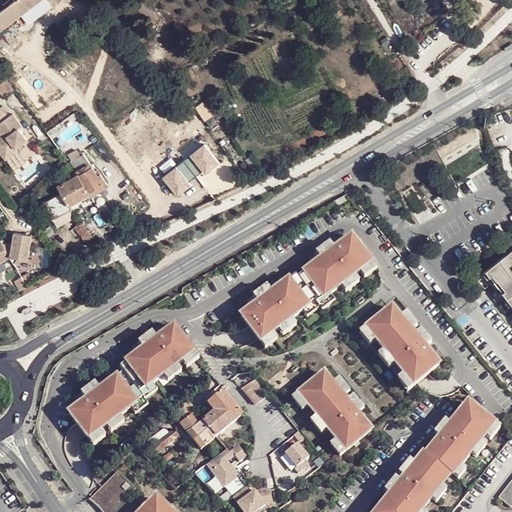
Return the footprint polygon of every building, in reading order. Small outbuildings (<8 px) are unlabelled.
[(0,29),(35,0),(41,0),(43,2),(45,0),(8,0),(0,7),(0,29)] [(4,111),(0,113),(0,123),(9,117),(4,111)] [(0,149),(3,155),(0,157),(0,160),(6,167),(19,156),(17,152),(27,144),(20,134),(24,131),(14,119),(0,129),(9,142),(0,148),(0,149)] [(0,141),(0,157),(3,155),(0,149),(0,148),(9,142),(0,129),(0,139),(1,141),(0,141)] [(205,158),(189,137),(148,169),(164,189),(205,158)] [(93,168),(84,153),(71,160),(79,175),(93,168)] [(79,175),(77,175),(88,195),(103,186),(93,168),(79,175)] [(59,186),(70,180),(65,172),(54,178),(59,186)] [(88,195),(77,175),(70,180),(59,186),(62,192),(70,205),(88,195)] [(73,209),(70,205),(62,192),(44,203),(53,220),(73,209)] [(344,195),(335,199),(339,205),(347,200),(344,195)] [(85,242),(93,236),(82,222),(74,227),(85,242)] [(0,262),(10,256),(12,260),(23,254),(9,232),(0,237),(0,262)] [(305,277),(299,282),(315,304),(317,307),(323,303),(324,304),(342,290),(355,281),(361,276),(360,275),(372,267),(354,241),(342,250),(341,249),(329,258),(316,267),(304,276),(305,277)] [(324,252),(329,258),(341,249),(337,243),(324,252)] [(312,261),(316,267),(329,258),(324,252),(312,261)] [(360,275),(365,282),(377,273),(372,267),(360,275)] [(511,267),(490,286),(511,312),(511,267)] [(299,282),(296,279),(291,283),(290,283),(278,291),(265,301),(253,310),(241,319),(251,332),(260,345),(272,336),(273,337),(279,332),(292,323),(303,315),(310,310),(309,309),(315,304),(299,282)] [(355,281),(342,290),(346,296),(359,287),(355,281)] [(261,295),(265,301),(278,291),(273,286),(261,295)] [(248,304),(253,310),(265,301),(261,295),(248,304)] [(323,303),(317,307),(320,311),(322,314),(335,304),(331,299),(324,304),(323,303)] [(317,307),(315,304),(309,309),(310,310),(303,315),(307,320),(320,311),(317,307)] [(387,311),(363,331),(368,337),(367,338),(372,344),(381,355),(391,367),(400,378),(401,377),(411,389),(424,378),(435,369),(426,357),(427,357),(422,351),(417,345),(412,339),(408,334),(398,321),(393,316),(393,317),(387,311)] [(404,317),(398,321),(408,334),(413,329),(404,317)] [(292,323),(279,332),(283,338),(296,329),(292,323)] [(129,364),(123,368),(142,394),(148,389),(148,390),(166,377),(185,362),(197,353),(178,327),(166,336),(165,336),(153,345),(128,363),(129,364)] [(149,339),(153,345),(165,336),(161,330),(149,339)] [(367,348),(372,344),(367,338),(368,337),(363,331),(357,336),(367,348)] [(418,334),(412,339),(417,345),(423,340),(418,334)] [(273,337),(272,336),(260,345),(265,352),(277,343),(273,337)] [(136,348),(140,354),(153,345),(149,339),(136,348)] [(423,340),(417,345),(422,351),(428,346),(423,340)] [(185,362),(190,368),(202,359),(197,353),(185,362)] [(386,372),(391,367),(381,355),(375,359),(386,372)] [(183,373),(179,367),(166,377),(171,382),(183,373)] [(142,394),(126,373),(120,377),(108,386),(95,395),(83,404),(83,405),(71,414),(81,427),(90,439),(102,430),(103,431),(109,427),(122,417),(133,409),(140,404),(139,403),(145,399),(142,394)] [(321,377),(296,397),(301,403),(300,403),(305,409),(314,420),(334,444),(334,443),(344,454),(368,434),(359,423),(360,422),(355,417),(350,411),(331,387),(326,382),(326,383),(321,377)] [(404,394),(411,389),(401,377),(400,378),(395,383),(404,394)] [(91,389),(95,395),(108,386),(103,380),(91,389)] [(242,391),(253,405),(264,395),(253,382),(242,391)] [(336,382),(331,387),(341,399),(347,395),(336,382)] [(148,389),(142,394),(147,400),(159,391),(155,385),(148,390),(148,389)] [(78,398),(83,404),(95,395),(91,389),(78,398)] [(203,422),(215,439),(242,417),(223,393),(209,404),(215,412),(203,422)] [(264,395),(253,405),(257,410),(269,401),(264,395)] [(300,414),(305,409),(300,403),(301,403),(296,397),(290,402),(300,414)] [(150,405),(145,399),(139,403),(140,404),(133,409),(137,414),(150,405)] [(351,399),(345,404),(350,411),(356,406),(351,399)] [(434,445),(425,457),(447,476),(449,477),(450,475),(457,467),(458,465),(460,467),(469,455),(479,442),(484,437),(482,435),(491,424),(467,404),(456,415),(447,426),(442,433),(437,439),(433,444),(434,445)] [(356,406),(350,411),(355,417),(361,412),(356,406)] [(202,450),(215,439),(203,422),(200,424),(192,416),(181,425),(202,450)] [(126,423),(122,417),(109,427),(113,432),(126,423)] [(319,437),(324,433),(314,420),(309,425),(319,437)] [(447,426),(442,423),(437,429),(442,433),(447,426)] [(498,429),(491,424),(482,435),(484,437),(488,441),(498,429)] [(442,433),(437,429),(432,435),(437,439),(442,433)] [(107,437),(102,430),(90,439),(95,446),(107,437)] [(158,454),(179,438),(173,430),(152,447),(158,454)] [(300,442),(304,439),(298,432),(294,435),(300,442)] [(286,452),(297,466),(310,456),(299,442),(286,452)] [(484,446),(479,442),(469,455),(474,459),(484,446)] [(337,460),(344,454),(334,443),(334,444),(328,448),(337,460)] [(238,445),(231,449),(239,460),(245,455),(238,445)] [(226,449),(207,463),(213,471),(226,460),(231,456),(226,449)] [(376,511),(420,511),(430,500),(440,488),(438,487),(447,476),(425,457),(423,456),(413,467),(412,465),(406,472),(397,484),(388,496),(383,502),(384,503),(376,511)] [(238,475),(226,460),(213,471),(216,475),(225,486),(238,475)] [(408,462),(402,469),(406,472),(412,465),(408,462)] [(463,472),(457,467),(450,475),(457,481),(463,472)] [(402,469),(393,480),(397,484),(406,472),(402,469)] [(139,511),(126,499),(137,489),(119,471),(91,499),(99,506),(103,511),(139,511)] [(215,493),(225,486),(216,475),(206,482),(215,493)] [(383,492),(388,496),(397,484),(393,480),(383,492)] [(511,485),(501,500),(510,506),(511,505),(511,485)] [(253,489),(264,504),(272,503),(271,488),(253,489)] [(444,492),(440,488),(430,500),(435,504),(444,492)] [(253,489),(237,501),(244,511),(252,511),(264,504),(253,489)] [(227,491),(219,497),(223,503),(231,496),(227,491)] [(141,511),(171,511),(167,507),(166,509),(156,498),(141,511)]
